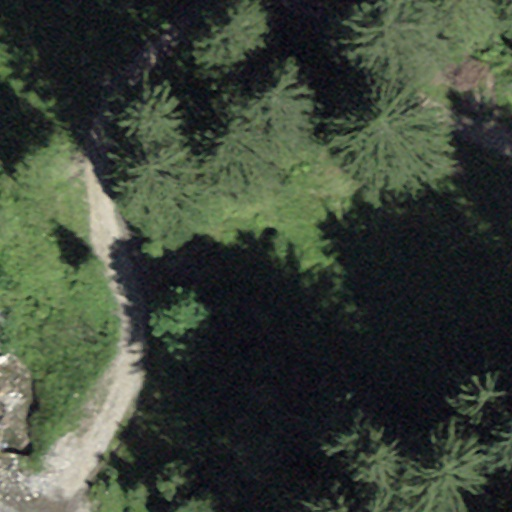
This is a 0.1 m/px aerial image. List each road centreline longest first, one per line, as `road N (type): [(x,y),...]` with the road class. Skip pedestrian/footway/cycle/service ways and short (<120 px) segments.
road 1 (track): [(212,0),(120,62),(94,130),(125,345),(33,511)]
road 2 (track): [(511,72),(370,77),(316,7),(295,0)]
